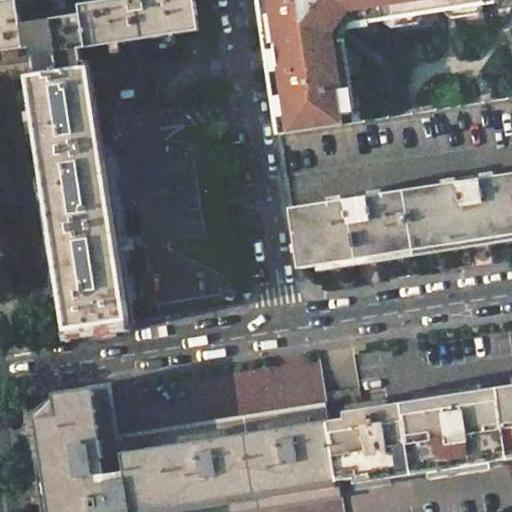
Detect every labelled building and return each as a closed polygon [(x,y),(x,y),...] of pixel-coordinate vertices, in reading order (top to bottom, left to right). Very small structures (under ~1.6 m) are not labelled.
[(19,6),(0,9),(0,52),(31,48),(36,76),(28,77),(34,112),(37,134),(43,175),(46,194),(57,266),(60,286),(67,331),(130,321),(118,249),(117,240),(112,207),(103,148),(92,79),(90,69),(90,66),(82,68),(79,49),(126,42),(134,41),(148,39),(150,54),(173,51),(171,36),(200,30),(195,0),(112,0),(41,11),(42,21),(22,24),(19,6)] [(333,32),(340,21),(363,18),(369,22),(383,19),(418,14),(416,0),(260,0),(280,135),(343,125),(342,116),(341,110),(345,106),(333,32)] [(416,0),(418,14),(480,4),(483,3),(482,0),(416,0)] [(511,173),(405,191),(415,250),(489,239),(490,246),(511,242),(511,173)] [(405,191),(291,208),(299,268),(415,250),(405,191)] [(238,292),(233,285),(227,286),(221,287),(221,293),(222,298),(232,300),(238,292)] [(58,415),(37,418),(47,485),(50,511),(240,511),(341,496),(338,480),(329,421),(326,405),(117,438),(109,385),(55,394),(58,415)] [(346,418),(329,421),(338,480),(355,477),(356,483),(511,458),(511,385),(362,409),(345,412),(346,418)]
